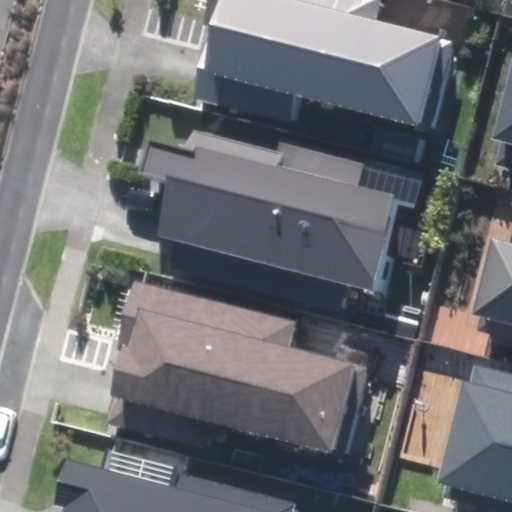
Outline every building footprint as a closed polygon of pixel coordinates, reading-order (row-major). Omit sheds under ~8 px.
[(316,104),(446,138),(469,48),(395,29),(403,1),(399,0),(223,0),(215,32),(244,39),(237,67),(228,104),(310,125),(316,104)] [(185,246),(398,300),(423,206),(375,194),(381,171),(302,151),(299,162),(218,141),(213,159),(176,149),(161,210),(158,222),(189,230),(185,246)] [(511,250),(493,324),(511,328),(511,250)] [(134,405),(359,461),(381,371),(304,351),(311,325),(149,285),(133,349),(148,352),(140,383),(134,405)] [(461,492),(511,504),(511,373),(493,369),(461,492)] [(305,511),(309,496),(189,466),(185,482),(87,457),(76,502),(80,503),(77,511),(305,511)]
